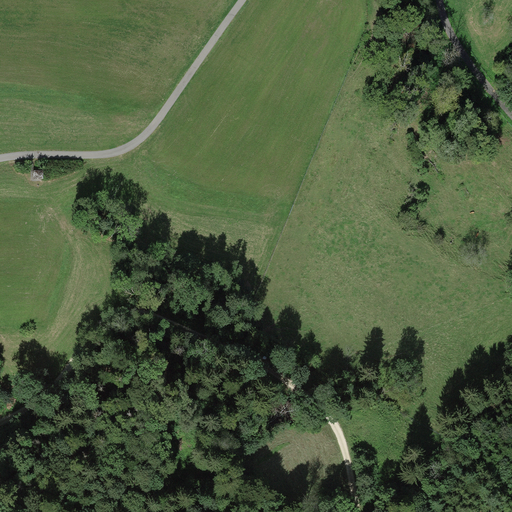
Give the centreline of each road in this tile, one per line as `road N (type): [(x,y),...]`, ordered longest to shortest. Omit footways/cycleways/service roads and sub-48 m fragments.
road 1 (unclassified): [(354,511),(331,416),(293,382),(124,308),(97,325),(56,386),(0,422)]
road 2 (unclassified): [(240,0),(172,102),(132,143),(108,154),(0,159)]
road 3 (track): [(511,113),(441,13),(440,0)]
